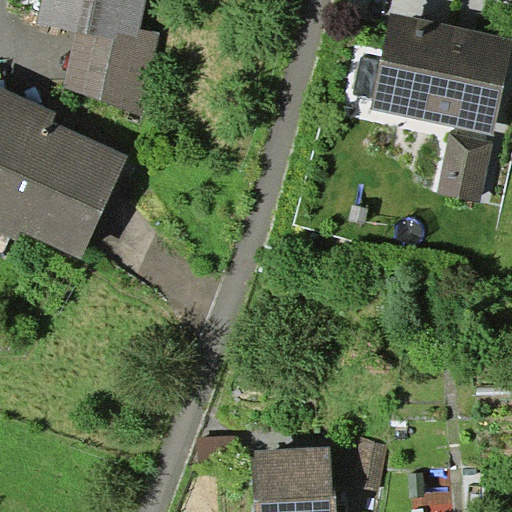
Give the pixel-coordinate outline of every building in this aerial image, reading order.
[(42,0),(38,22),(76,30),(118,38),(120,31),(138,35),(141,27),(146,0),(42,0)] [(494,135),(511,52),(511,36),(392,11),(381,60),(362,57),(354,93),(373,97),(371,108),(494,135)] [(118,38),(76,30),(64,84),(141,114),(160,31),(141,27),(138,35),(120,31),(118,38)] [(20,232),(79,259),(127,157),(51,122),(55,112),(0,86),(0,233),(15,241),(20,232)] [(450,132),(438,193),(481,202),(493,140),(450,132)] [(360,436),(348,485),(379,493),(390,444),(360,436)] [(251,448),(255,511),(335,511),(333,447),(251,448)]
